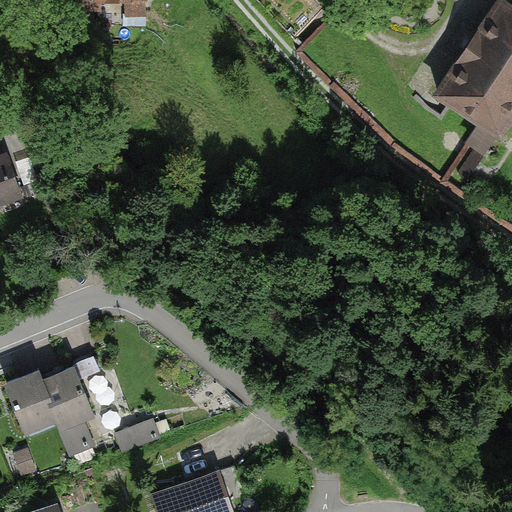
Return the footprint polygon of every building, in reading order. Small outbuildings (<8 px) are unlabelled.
[(145,11),(144,0),(77,0),(77,8),(101,7),(100,0),(127,0),(128,11),(145,11)] [(511,8),(499,0),(490,0),(426,92),(494,139),(511,114),(511,8)] [(0,199),(21,192),(7,154),(0,156),(0,199)] [(44,377),(41,378),(56,414),(70,451),(89,443),(81,422),(95,416),(75,365),(44,377)] [(56,414),(41,378),(44,377),(40,368),(6,382),(25,427),(56,414)] [(158,436),(152,422),(119,434),(125,449),(158,436)] [(29,475),(22,456),(10,460),(17,479),(29,475)] [(231,511),(218,471),(152,493),(158,511),(231,511)] [(62,511),(58,503),(36,511),(62,511)]
